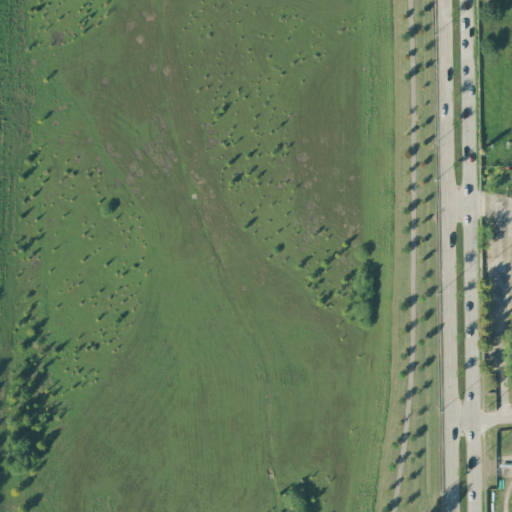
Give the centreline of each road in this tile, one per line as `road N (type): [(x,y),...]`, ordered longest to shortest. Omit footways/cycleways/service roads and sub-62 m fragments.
road 1 (secondary): [(442,0),(450,511)]
road 2 (secondary): [(472,511),(465,0)]
